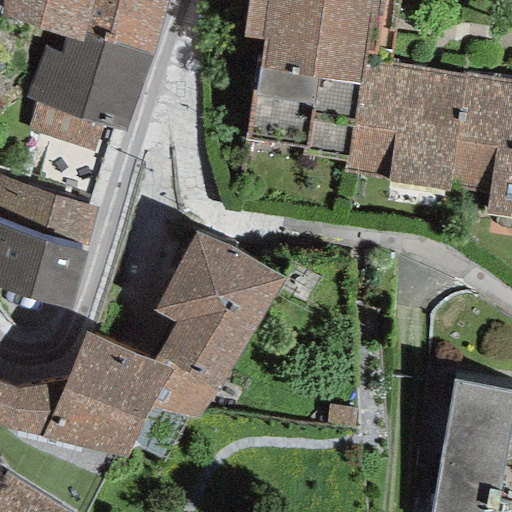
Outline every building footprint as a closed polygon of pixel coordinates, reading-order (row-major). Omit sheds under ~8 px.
[(0,0),(1,20),(65,38),(80,43),(82,35),(91,0),(0,0)] [(91,0),(82,35),(150,54),(166,0),(91,0)] [(401,0),(246,0),(240,36),(265,40),(257,92),(251,91),(244,140),(306,150),(305,155),(344,162),(361,62),(362,54),(376,57),(378,47),(393,49),(401,0)] [(124,131),(150,54),(82,35),(80,43),(65,38),(62,54),(42,45),(25,94),(37,101),(27,129),(92,151),(101,123),(124,131)] [(344,162),(344,169),(386,175),(386,179),(488,194),(485,216),(511,219),(511,78),(466,72),(465,77),(361,62),(344,162)] [(97,209),(0,174),(0,288),(70,310),(87,253),(83,252),(97,209)] [(174,325),(153,361),(173,371),(215,394),(284,278),(194,232),(152,313),(174,325)] [(17,390),(0,383),(0,427),(6,430),(124,460),(152,409),(173,371),(153,361),(85,332),(64,378),(17,390)] [(215,394),(173,371),(152,409),(196,420),(215,394)] [(495,511),(511,406),(511,390),(453,381),(432,511),(495,511)] [(328,406),(325,424),(352,429),(355,410),(328,406)] [(68,511),(5,471),(0,479),(0,511),(68,511)]
